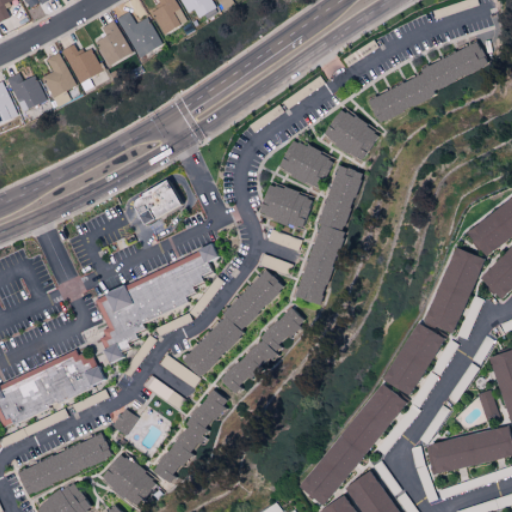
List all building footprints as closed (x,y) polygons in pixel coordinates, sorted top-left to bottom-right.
[(0,0),(0,21),(10,18),(5,3),(13,0),(0,0)] [(24,0),(29,9),(45,0),(24,0)] [(152,11),(161,33),(184,23),(174,0),(157,0),(160,7),(152,11)] [(180,0),(188,12),(193,9),(197,17),(214,7),(210,0),(180,0)] [(146,17),(135,23),(128,11),(116,18),(139,57),(162,44),(146,17)] [(101,26),(105,36),(96,39),(106,64),(130,55),(117,20),(101,26)] [(417,68),(420,75),(366,99),(376,122),(434,96),(431,90),(488,65),(477,41),(417,68)] [(102,70),(90,48),(79,54),(73,43),(61,50),(79,83),(102,70)] [(52,71),(41,77),(52,97),(75,84),(58,52),(45,58),(52,71)] [(21,80),(19,73),(8,77),(19,110),(45,102),(36,75),(21,80)] [(0,81),(0,123),(18,115),(1,81),(0,81)] [(70,99),(65,91),(53,97),(57,106),(70,99)] [(320,136),(359,161),(377,132),(337,108),(320,136)] [(332,158),(289,139),(275,169),(313,186),(317,176),(323,179),(332,158)] [(294,297),(320,305),(360,172),(337,165),(315,239),(312,238),(294,297)] [(161,215),(144,225),(139,216),(132,202),(130,199),(132,198),(168,180),(181,203),(161,215)] [(300,228),(310,197),(266,183),(256,215),(300,228)] [(511,195),(464,231),(482,256),(511,233),(511,195)] [(511,286),(511,242),(477,280),(499,300),(511,286)] [(125,358),(110,366),(101,339),(104,338),(107,337),(103,330),(108,328),(96,299),(133,281),(143,276),(193,252),(213,243),(219,258),(208,262),(212,273),(206,276),(202,278),(205,285),(195,289),(197,296),(193,298),(188,301),(189,303),(143,324),(146,332),(137,334),(138,337),(140,342),(133,345),(131,346),(133,351),(124,354),(125,358)] [(481,258),(452,247),(423,322),(452,334),(481,258)] [(180,360),(199,377),(282,287),(264,270),(180,360)] [(220,382),(235,395),(300,321),(285,308),(220,382)] [(383,383),(411,396),(439,336),(411,322),(383,383)] [(511,433),(511,349),(488,356),(511,433)] [(77,350),(80,355),(87,353),(89,358),(94,357),(103,380),(93,386),(94,388),(73,398),(72,399),(13,426),(6,429),(7,434),(0,437),(0,425),(3,424),(0,417),(0,386),(12,380),(73,352),(77,350)] [(404,403),(379,383),(296,487),(321,507),(404,403)] [(485,418),(498,413),(490,389),(477,394),(485,418)] [(151,471),(167,483),(227,402),(210,390),(151,471)] [(137,416),(121,409),(111,428),(128,436),(137,416)] [(511,438),(508,439),(506,427),(425,443),(431,473),(511,456),(511,438)] [(20,471),(104,432),(115,456),(31,495),(20,471)] [(120,453),(98,477),(133,508),(155,483),(120,453)] [(396,511),(372,469),(345,484),(360,511),(396,511)] [(40,511),(38,509),(74,483),(92,508),(86,511),(40,511)] [(316,511),(353,511),(342,494),(316,511)]
